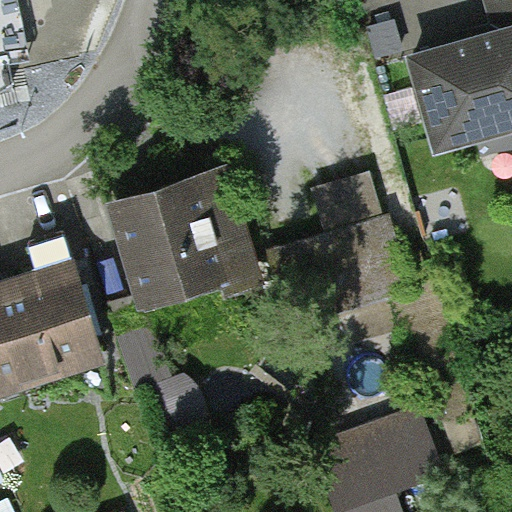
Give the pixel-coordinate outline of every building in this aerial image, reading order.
[(511,0),(505,0),(510,18),(405,47),(432,145),(511,122),(511,0)] [(225,158),(106,194),(137,298),(257,262),(225,158)] [(295,309),(408,280),(379,163),(320,178),(333,226),(277,240),(295,309)] [(72,247),(0,265),(0,377),(99,352),(72,247)] [(421,390),(306,431),(329,496),(445,455),(421,390)] [(136,511),(134,502),(104,511),(136,511)]
